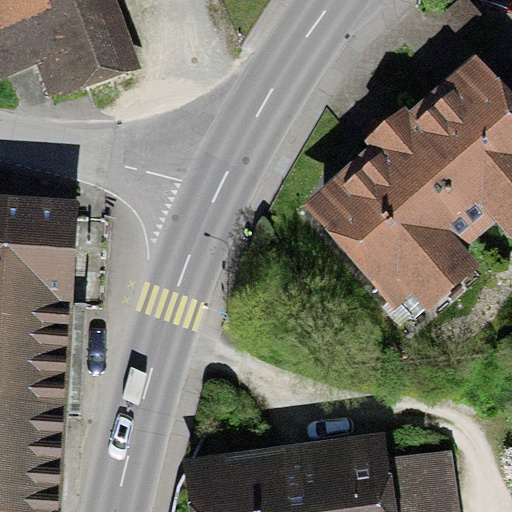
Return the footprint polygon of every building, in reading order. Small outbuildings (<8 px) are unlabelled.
[(117,70),(91,0),(0,0),(0,59),(5,73),(37,61),(50,95),(117,70)] [(385,161),(322,216),(394,299),(511,196),(511,129),(473,85),(410,140),(400,128),(376,150),(385,161)] [(0,415),(60,419),(71,218),(0,213),(0,415)] [(0,511),(55,511),(60,419),(0,415),(0,511)] [(453,511),(445,457),(205,491),(207,511),(453,511)]
